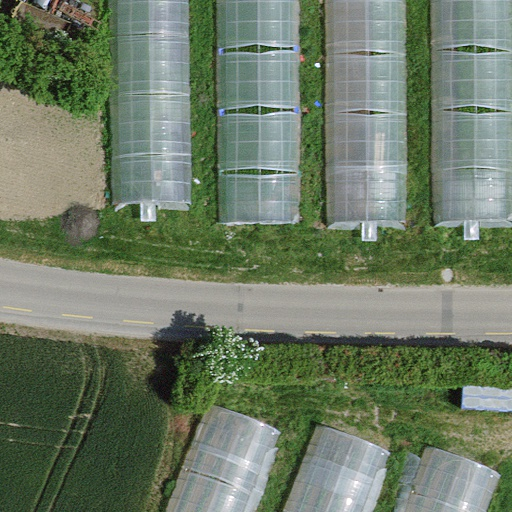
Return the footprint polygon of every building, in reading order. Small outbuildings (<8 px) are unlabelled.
[(188,0),(114,0),(116,206),(191,205),(188,0)] [(295,0),(216,0),(219,220),(298,218),(295,0)] [(403,0),(326,0),(326,226),(406,225),(403,0)] [(509,0),(432,0),(437,230),(511,224),(509,0)] [(215,402),(171,511),(250,511),(279,434),(215,402)] [(319,421),(284,511),(366,511),(391,448),(319,421)] [(429,448),(404,511),(487,511),(502,473),(429,448)]
